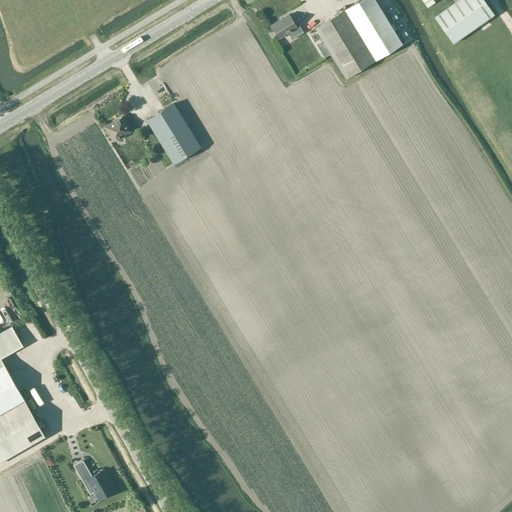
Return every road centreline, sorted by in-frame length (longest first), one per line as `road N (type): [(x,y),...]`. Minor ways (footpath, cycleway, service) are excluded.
road 1 (unclassified): [(168,511),(0,214)]
road 2 (tertiary): [(0,128),(213,0)]
